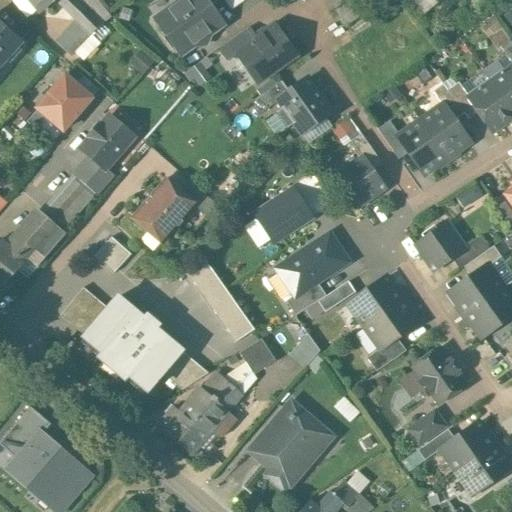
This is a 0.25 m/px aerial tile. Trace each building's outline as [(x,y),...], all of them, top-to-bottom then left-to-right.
[(40,13),(29,0),(14,0),(12,2),(29,22),(40,13)] [(29,0),(40,13),(55,0),(29,0)] [(79,0),(55,0),(78,23),(91,36),(102,25),(79,0)] [(97,0),(79,0),(102,25),(111,18),(97,0)] [(205,0),(183,0),(156,19),(181,55),(196,44),(197,45),(206,45),(209,37),(208,35),(223,25),(205,0)] [(246,0),(223,0),(231,11),(246,0)] [(365,0),(327,0),(346,26),(371,8),(365,0)] [(415,0),(425,12),(439,0),(415,0)] [(78,23),(57,44),(71,57),(75,53),(84,61),(100,44),(91,36),(78,23)] [(0,25),(0,64),(19,43),(0,25)] [(255,38),(235,52),(237,55),(247,70),(252,66),(262,80),(296,56),(275,26),(264,34),(263,32),(255,38)] [(248,28),(219,49),(228,62),(237,55),(235,52),(255,38),(248,28)] [(511,67),(491,83),(511,112),(511,67)] [(65,77),(38,109),(27,123),(37,131),(48,118),(64,131),(91,99),(76,86),(84,77),(74,68),(66,77),(65,77)] [(184,82),(169,68),(153,87),(168,100),(184,82)] [(290,92),(278,101),(278,102),(284,109),(279,113),(289,126),(293,123),(302,135),(332,113),(307,79),(290,92)] [(281,81),(252,102),(261,114),(278,102),(278,101),(290,92),(281,81)] [(469,98),(459,83),(448,91),(464,114),(468,120),(478,113),(468,99),(469,98)] [(469,98),(468,99),(478,113),(492,132),(511,118),(511,112),(491,83),(469,98)] [(448,91),(443,85),(433,92),(442,105),(443,105),(454,121),(464,114),(448,91)] [(454,121),(443,105),(442,105),(420,121),(446,158),(454,152),(455,154),(470,143),(454,121)] [(100,126),(89,139),(90,139),(81,150),(90,157),(105,170),(134,137),(110,117),(101,127),(100,126)] [(446,158),(420,121),(397,137),(424,175),(439,165),(438,163),(446,158)] [(361,134),(350,142),(362,158),(363,158),(372,171),(382,164),(361,134)] [(105,170),(90,157),(74,176),(98,197),(114,178),(105,170)] [(362,158),(337,176),(359,207),(385,189),(372,171),(363,158),(362,158)] [(133,217),(132,218),(148,232),(163,244),(195,207),(196,206),(183,194),(166,179),(133,217)] [(217,206),(192,183),(183,194),(196,206),(195,207),(207,217),(217,206)] [(458,194),(462,205),(480,198),(475,187),(458,194)] [(294,191),(256,217),(272,242),(298,224),(311,216),(294,191)] [(129,213),(117,227),(137,244),(148,232),(132,218),(133,217),(129,213)] [(35,217),(10,247),(1,239),(0,241),(0,290),(1,291),(30,257),(39,265),(66,234),(49,220),(44,225),(35,217)] [(447,223),(437,230),(434,226),(422,235),(425,239),(415,246),(434,272),(452,259),(465,250),(464,248),(447,223)] [(115,272),(132,252),(112,234),(94,254),(115,272)] [(331,234),(280,268),(298,295),(349,261),(331,234)] [(480,237),(464,248),(465,250),(452,259),(460,270),(464,267),(489,250),(480,237)] [(489,250),(464,267),(471,277),(487,266),(488,267),(501,258),(493,247),(489,250)] [(256,327),(204,254),(184,269),(235,342),(256,327)] [(471,277),(449,293),(459,308),(461,306),(467,315),(503,289),(488,267),(487,266),(471,277)] [(387,277),(348,304),(364,327),(401,301),(395,293),(397,292),(387,277)] [(348,282),(318,302),(325,313),(355,293),(348,282)] [(511,300),(503,289),(467,315),(472,323),(471,324),(481,338),(511,316),(511,300)] [(119,292),(78,340),(143,395),(184,348),(119,292)] [(401,301),(364,327),(380,349),(380,350),(397,339),(419,323),(408,308),(407,309),(401,301)] [(380,349),(367,358),(377,372),(406,352),(397,339),(380,350),(380,349)] [(261,340),(239,354),(245,363),(248,370),(253,376),(254,376),(275,362),(261,340)] [(310,344),(295,356),(303,365),(318,352),(310,344)] [(439,349),(413,367),(422,381),(419,383),(428,396),(431,393),(439,404),(465,386),(457,375),(459,374),(450,361),(448,362),(439,349)] [(177,443),(248,370),(245,363),(223,378),(222,377),(218,381),(215,378),(206,386),(205,384),(180,413),(173,407),(163,419),(170,425),(164,432),(177,443)] [(248,370),(177,443),(191,455),(211,432),(216,436),(222,438),(226,434),(237,421),(228,413),(256,379),(254,376),(253,376),(248,370)] [(293,403),(251,452),(292,487),(322,452),(318,449),(328,437),(310,421),(311,420),(293,403)] [(356,410),(351,415),(355,420),(360,414),(356,410)] [(435,412),(409,430),(419,445),(445,427),(435,412)] [(454,440),(440,450),(456,473),(493,447),(487,439),(489,438),(478,423),(454,440)] [(447,430),(418,451),(425,461),(440,450),(454,440),(447,430)] [(59,511),(89,477),(40,435),(18,461),(45,484),(37,493),(58,511),(59,511)] [(493,447),(456,473),(472,496),(511,468),(500,454),(499,455),(493,447)] [(360,495),(344,481),(333,494),(344,504),(343,504),(348,509),(360,495)] [(330,492),(317,507),(310,501),(300,511),(336,511),(343,504),(344,504),(333,494),(330,492)]
